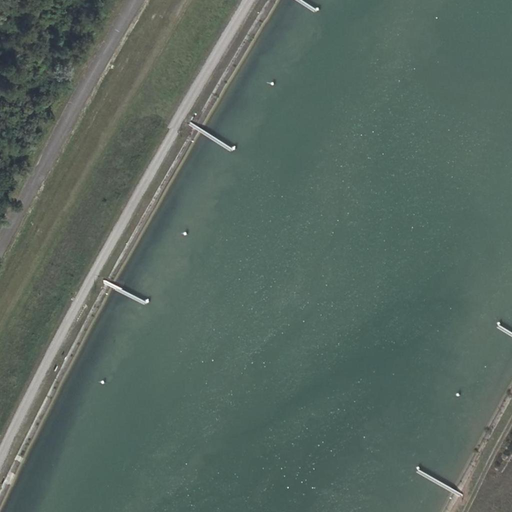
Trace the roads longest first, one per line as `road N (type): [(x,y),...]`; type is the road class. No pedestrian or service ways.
road 1 (track): [(253,0),(101,246),(0,454)]
road 2 (track): [(0,338),(191,0)]
